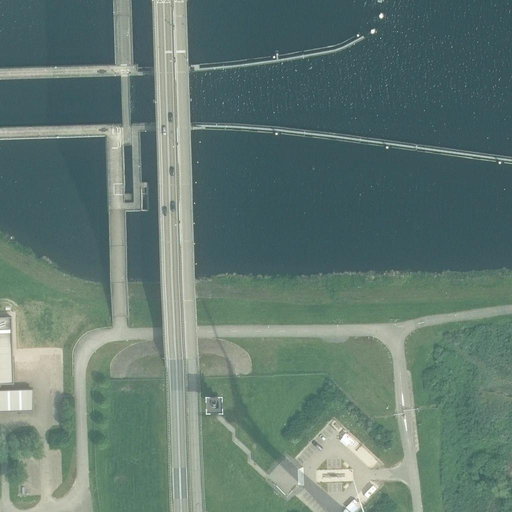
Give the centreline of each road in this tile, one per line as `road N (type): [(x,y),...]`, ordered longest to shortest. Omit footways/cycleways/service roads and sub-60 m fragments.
road 1 (unclassified): [(197,511),(179,0)]
road 2 (primary): [(181,511),(164,0)]
